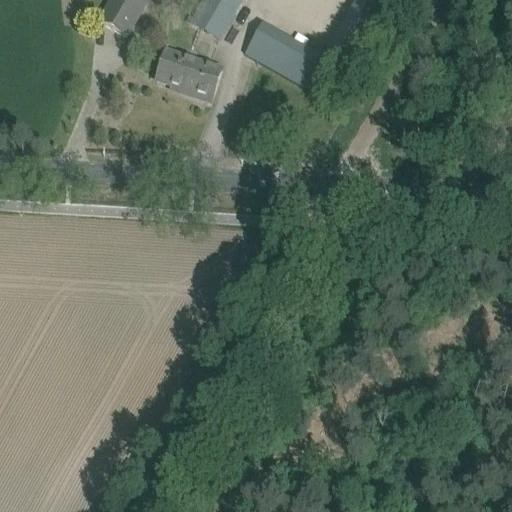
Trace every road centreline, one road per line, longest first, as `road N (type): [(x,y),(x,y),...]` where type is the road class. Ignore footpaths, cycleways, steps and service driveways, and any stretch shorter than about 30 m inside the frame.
road 1 (track): [(428,0),(317,187),(310,227),(152,511)]
road 2 (secondary): [(511,199),(0,169)]
